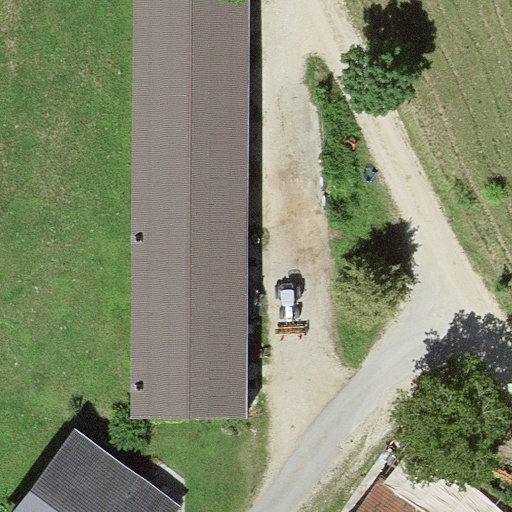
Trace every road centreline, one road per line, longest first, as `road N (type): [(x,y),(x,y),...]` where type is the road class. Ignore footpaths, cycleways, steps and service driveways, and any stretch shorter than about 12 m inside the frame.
road 1 (track): [(455,282),(315,0)]
road 2 (track): [(267,511),(455,282)]
